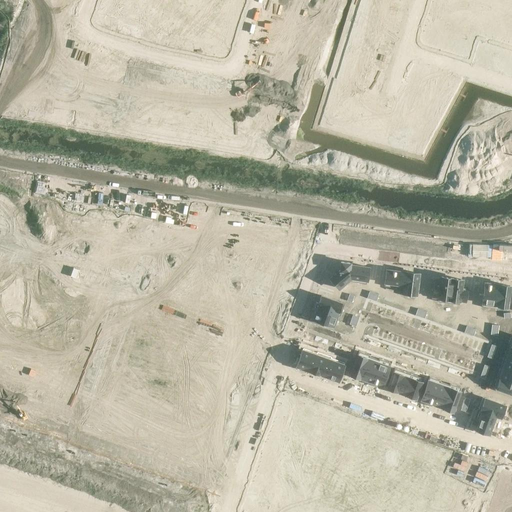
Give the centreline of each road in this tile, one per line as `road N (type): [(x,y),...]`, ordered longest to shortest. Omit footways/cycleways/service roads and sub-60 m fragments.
road 1 (residential): [(0,219),(137,269),(152,229),(306,285)]
road 2 (residential): [(90,0),(81,30),(230,65),(252,0)]
road 3 (residential): [(236,489),(0,409)]
road 4 (residential): [(306,285),(319,251),(511,270)]
road 5 (residential): [(306,285),(236,489)]
road 6 (residential): [(0,468),(125,511)]
